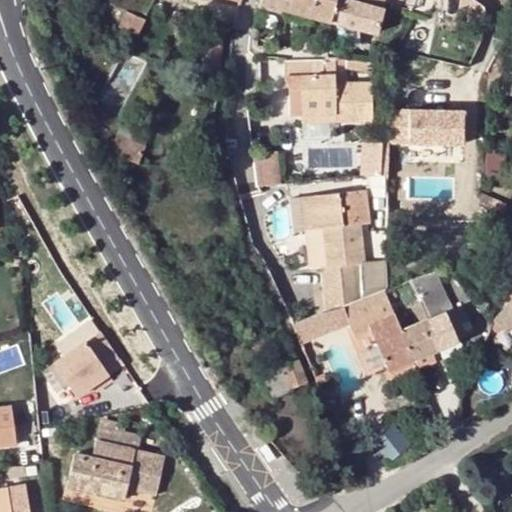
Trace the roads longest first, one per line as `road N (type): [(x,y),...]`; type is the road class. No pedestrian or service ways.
road 1 (residential): [(279,511),(206,409),(23,72)]
road 2 (residential): [(251,0),(239,98),(251,193)]
